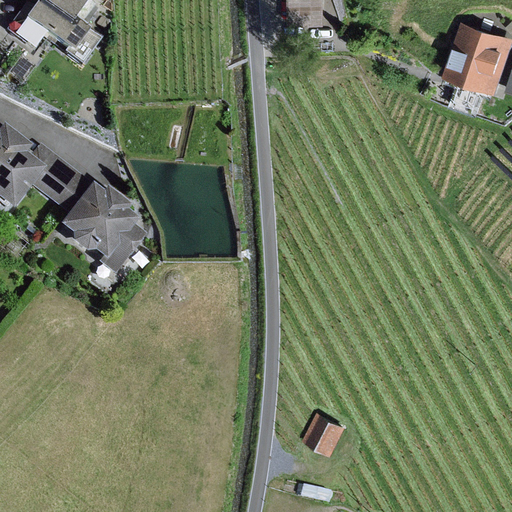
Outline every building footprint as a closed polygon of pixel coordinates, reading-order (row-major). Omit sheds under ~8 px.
[(88,0),(39,0),(28,16),(70,46),(66,51),(83,64),(104,37),(77,16),(88,0)] [(323,0),(292,0),(292,27),(323,27),(323,0)] [(511,49),(511,35),(464,20),(447,72),(499,90),(511,49)] [(0,129),(0,196),(15,208),(33,185),(47,166),(33,155),(28,152),(34,145),(5,122),(0,129)] [(92,183),(42,144),(33,155),(47,166),(33,185),(70,213),(61,223),(74,233),(74,240),(88,251),(97,250),(105,256),(100,263),(116,275),(147,234),(136,224),(140,218),(130,209),(133,204),(109,185),(105,190),(94,182),(92,183)] [(348,427),(319,413),(303,443),(332,458),(348,427)]
